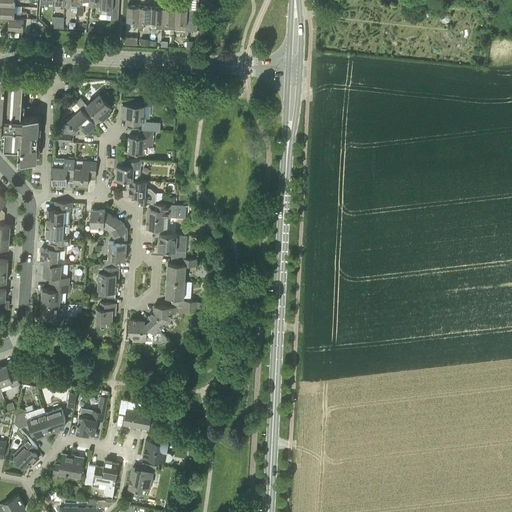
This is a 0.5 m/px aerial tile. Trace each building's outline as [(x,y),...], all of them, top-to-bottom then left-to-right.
[(110,19),(119,19),(119,9),(119,2),(114,2),(113,0),(101,0),(102,7),(107,8),(107,14),(111,14),(110,19)] [(15,17),(21,17),(21,12),(15,12),(15,5),(0,5),(0,10),(0,17),(9,18),(15,18),(15,17)] [(137,27),(138,27),(139,6),(127,5),(126,20),(133,20),(132,35),(137,35),(137,27)] [(144,21),(151,21),(152,6),(139,6),(138,27),(144,27),(144,21)] [(157,28),(162,28),(163,7),(152,6),(151,21),(157,22),(157,28)] [(168,22),(174,23),(175,8),(163,7),(162,28),(168,29),(168,22)] [(187,30),(187,26),(197,26),(198,9),(188,9),(175,8),(174,23),(181,23),(181,29),(187,30)] [(53,15),(53,26),(64,26),(64,15),(53,15)] [(9,29),(24,30),(24,23),(30,24),(31,18),(21,17),(15,17),(15,18),(9,18),(9,29)] [(36,160),(38,129),(39,116),(29,116),(30,108),(22,107),(24,75),(0,73),(0,129),(3,130),(3,127),(5,127),(4,148),(19,149),(18,162),(22,162),(22,159),(36,160)] [(193,91),(206,91),(207,83),(193,82),(193,91)] [(76,101),(81,107),(96,123),(102,118),(103,119),(111,112),(108,108),(112,105),(100,92),(87,104),(81,96),(76,101)] [(142,130),(154,130),(160,130),(161,122),(146,121),(146,118),(143,118),(144,106),(122,104),(121,118),(127,118),(126,123),(142,124),(142,130)] [(55,140),(56,140),(63,141),(71,141),(71,133),(81,125),(88,132),(97,125),(96,123),(81,107),(67,120),(68,121),(55,133),(55,140)] [(128,151),(146,152),(147,144),(153,145),(154,130),(142,130),(140,129),(139,136),(129,135),(128,151)] [(68,175),(74,176),(75,165),(75,158),(64,157),(53,157),(53,165),(52,182),(67,183),(68,175)] [(130,179),(133,179),(134,167),(142,168),(142,160),(127,159),(127,164),(117,164),(116,178),(130,179)] [(89,176),(96,176),(97,161),(83,160),(83,166),(75,165),(74,176),(74,184),(88,185),(89,176)] [(155,193),(149,188),(146,188),(147,180),(133,179),(130,179),(129,195),(139,195),(138,201),(150,202),(154,202),(155,202),(155,193)] [(47,222),(69,224),(70,210),(71,210),(72,202),(56,201),(56,209),(49,208),(47,222)] [(148,208),(147,226),(167,227),(168,216),(177,216),(177,204),(155,202),(154,202),(154,208),(148,208)] [(109,230),(123,222),(111,214),(110,216),(105,213),(105,210),(91,209),(90,226),(104,227),(109,230)] [(0,235),(10,236),(11,225),(4,224),(5,218),(0,218),(0,235)] [(54,242),(65,243),(70,244),(71,237),(63,236),(63,232),(69,232),(69,224),(47,222),(46,236),(55,237),(54,242)] [(114,238),(114,242),(109,241),(108,259),(125,260),(127,229),(123,222),(109,230),(114,238)] [(182,257),(185,257),(186,234),(159,233),(158,248),(172,249),(171,257),(182,257)] [(0,246),(9,247),(10,236),(0,235),(0,246)] [(44,262),(58,263),(59,249),(64,250),(65,243),(54,242),(52,242),(52,243),(49,242),(48,248),(41,248),(40,262),(44,262)] [(167,279),(185,280),(186,265),(198,265),(198,259),(185,257),(182,257),(182,263),(168,262),(167,279)] [(0,269),(8,270),(8,259),(0,258),(0,269)] [(49,282),(69,284),(70,276),(61,275),(62,263),(58,263),(44,262),(43,274),(50,275),(49,282)] [(99,271),(97,289),(118,291),(118,281),(115,281),(116,273),(119,274),(119,267),(104,266),(103,271),(99,271)] [(166,296),(184,297),(185,280),(167,279),(166,296)] [(41,301),(60,303),(61,291),(69,291),(69,284),(49,282),(49,288),(42,287),(41,301)] [(50,322),(65,323),(66,304),(60,303),(41,301),(40,315),(50,316),(50,322)] [(97,307),(96,320),(98,320),(97,325),(107,326),(108,320),(113,321),(113,314),(116,315),(117,303),(100,302),(100,307),(97,307)] [(148,315),(151,319),(160,328),(162,327),(162,326),(164,324),(165,324),(171,318),(172,312),(180,312),(180,306),(155,304),(154,310),(148,315)] [(129,334),(135,335),(135,339),(147,340),(152,341),(154,341),(155,341),(157,342),(159,342),(161,342),(163,341),(164,340),(163,336),(165,334),(160,328),(151,319),(147,322),(145,322),(145,319),(130,318),(129,334)] [(168,348),(173,344),(165,334),(163,336),(164,340),(168,348)] [(12,386),(20,383),(16,370),(10,372),(7,365),(0,367),(0,385),(10,382),(12,386)] [(67,406),(74,407),(77,393),(70,392),(67,406)] [(80,414),(77,431),(95,434),(98,418),(103,419),(108,396),(101,395),(98,409),(81,406),(80,414)] [(129,400),(121,398),(119,412),(126,413),(124,424),(148,428),(151,412),(127,408),(129,400)] [(19,427),(25,426),(29,424),(27,418),(28,418),(27,413),(26,410),(16,407),(13,422),(19,427)] [(46,412),(52,431),(64,427),(62,421),(66,420),(61,407),(46,412)] [(43,434),(52,431),(46,412),(44,408),(27,413),(28,418),(27,418),(29,424),(32,433),(35,432),(37,438),(44,435),(43,434)] [(143,456),(166,460),(170,437),(155,434),(154,440),(146,439),(143,456)] [(23,443),(12,455),(25,468),(37,455),(33,451),(38,446),(27,435),(21,441),(23,443)] [(68,474),(80,477),(83,458),(77,457),(78,455),(63,453),(61,462),(56,461),(53,475),(57,476),(58,474),(66,475),(66,473),(68,474)] [(109,477),(116,478),(119,463),(104,460),(103,466),(88,464),(85,482),(92,484),(93,480),(108,483),(109,477)] [(129,486),(145,489),(146,489),(147,485),(151,486),(154,472),(156,472),(157,465),(143,462),(141,472),(132,470),(129,486)] [(21,511),(21,510),(26,507),(18,494),(3,502),(8,511),(21,511)]
